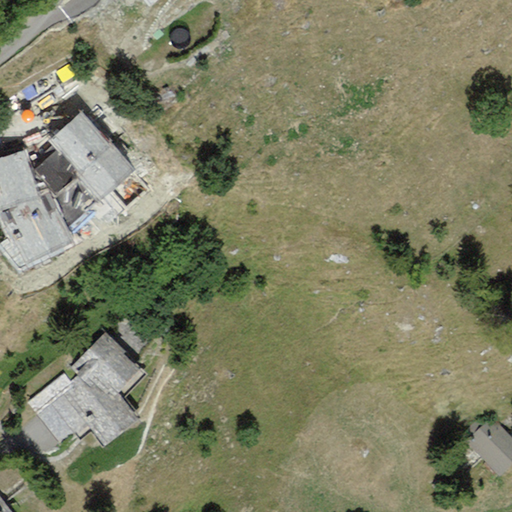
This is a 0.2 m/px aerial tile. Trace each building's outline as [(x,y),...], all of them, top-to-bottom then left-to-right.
[(153,0),(162,11),(175,0),(153,0)] [(40,157),(0,169),(0,196),(40,273),(91,250),(78,231),(111,200),(118,207),(150,175),(110,133),(119,125),(109,114),(100,123),(94,118),(64,146),(72,156),(48,175),(40,157)] [(74,381),(38,408),(70,450),(85,439),(91,445),(102,438),(118,455),(159,427),(134,400),(155,381),(116,341),(81,374),(91,385),(81,391),(74,381)] [(511,436),(498,423),(475,448),(511,482),(511,436)] [(0,511),(18,511),(0,490),(0,511)]
